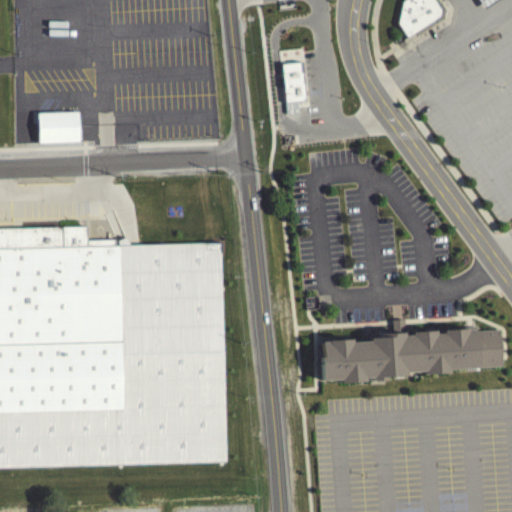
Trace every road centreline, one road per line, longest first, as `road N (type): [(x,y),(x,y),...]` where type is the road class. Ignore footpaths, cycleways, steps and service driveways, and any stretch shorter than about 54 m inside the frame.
road 1 (tertiary): [(274,511),(228,0)]
road 2 (residential): [(356,0),(363,75),(511,282)]
road 3 (residential): [(245,153),(0,163)]
